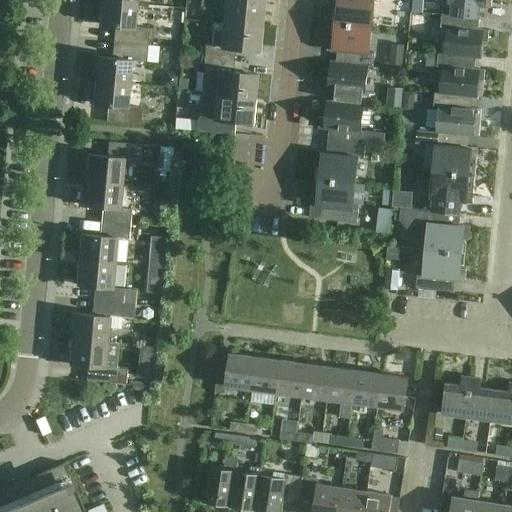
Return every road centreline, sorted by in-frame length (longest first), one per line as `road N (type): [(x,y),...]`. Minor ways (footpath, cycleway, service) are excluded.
road 1 (residential): [(0,415),(23,388),(59,0)]
road 2 (residential): [(275,211),(294,0)]
road 3 (residential): [(409,511),(430,350)]
road 4 (residential): [(500,335),(511,210)]
